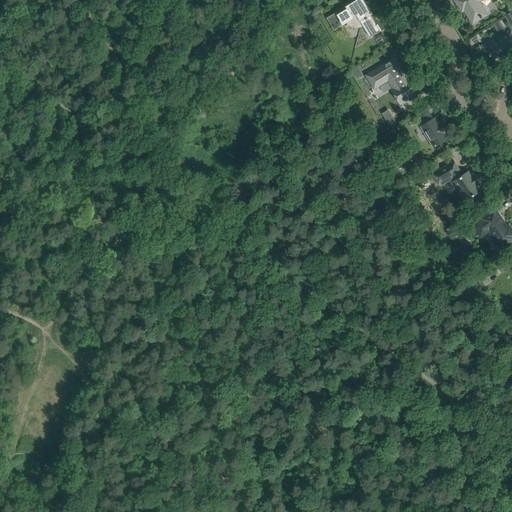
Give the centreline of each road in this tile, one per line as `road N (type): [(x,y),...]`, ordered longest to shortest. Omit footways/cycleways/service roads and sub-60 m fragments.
road 1 (track): [(511,440),(200,210)]
road 2 (track): [(81,0),(200,210)]
road 3 (residential): [(500,119),(465,111),(450,83),(460,51),(428,0)]
